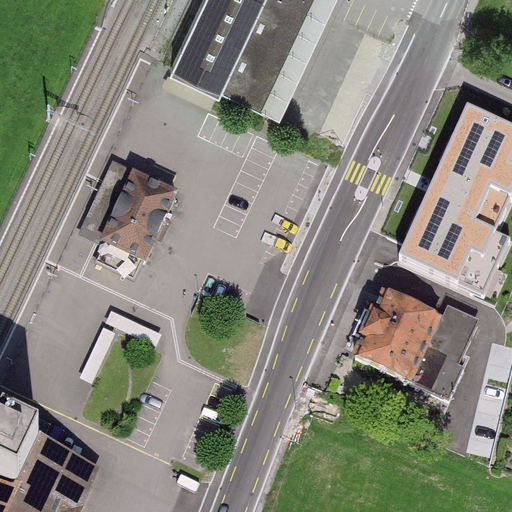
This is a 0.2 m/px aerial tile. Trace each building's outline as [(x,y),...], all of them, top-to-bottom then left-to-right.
[(202,0),(170,68),(273,116),(327,0),(202,0)] [(511,127),(468,109),(398,265),(484,302),(511,239),(511,127)] [(173,200),(136,183),(96,266),(133,284),(173,200)] [(435,323),(380,294),(348,355),(436,400),(476,322),(444,305),(435,323)] [(111,312),(106,324),(157,347),(162,335),(111,312)] [(93,385),(116,335),(103,329),(80,379),(93,385)] [(0,427),(0,511),(77,511),(96,471),(0,427)]
